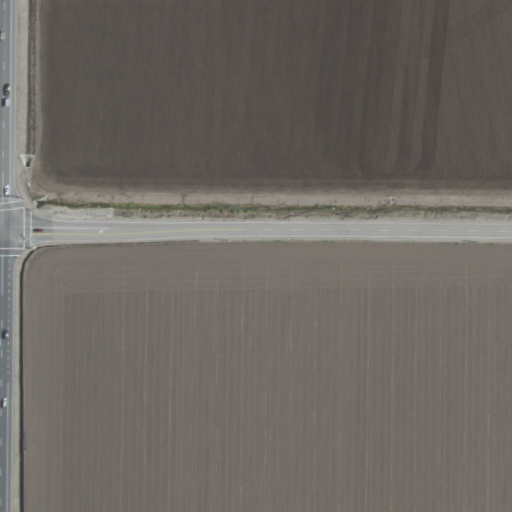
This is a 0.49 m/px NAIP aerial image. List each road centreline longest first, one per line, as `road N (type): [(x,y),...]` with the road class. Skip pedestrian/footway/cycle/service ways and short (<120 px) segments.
road 1 (tertiary): [(511,232),(0,229)]
road 2 (secondary): [(0,329),(2,0)]
